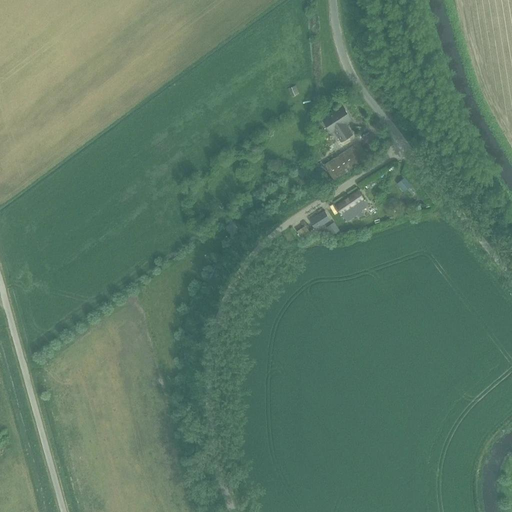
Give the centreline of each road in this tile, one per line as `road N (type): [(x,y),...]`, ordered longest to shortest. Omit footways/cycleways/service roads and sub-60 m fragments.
road 1 (unclassified): [(232,511),(208,415),(223,303),(271,237),(406,147)]
road 2 (unclassified): [(63,511),(0,282)]
road 3 (unclassified): [(511,277),(406,147)]
road 4 (unclassified): [(337,0),(353,77),(406,147)]
